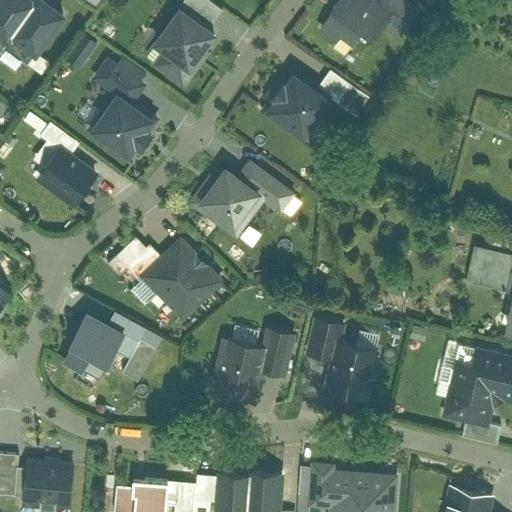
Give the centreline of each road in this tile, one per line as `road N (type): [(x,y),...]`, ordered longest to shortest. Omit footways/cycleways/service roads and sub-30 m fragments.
road 1 (residential): [(12,387),(89,432),(171,445),(271,435),(385,439),(511,465)]
road 2 (residential): [(292,0),(209,116),(140,192),(59,258)]
road 3 (residential): [(59,258),(12,387)]
